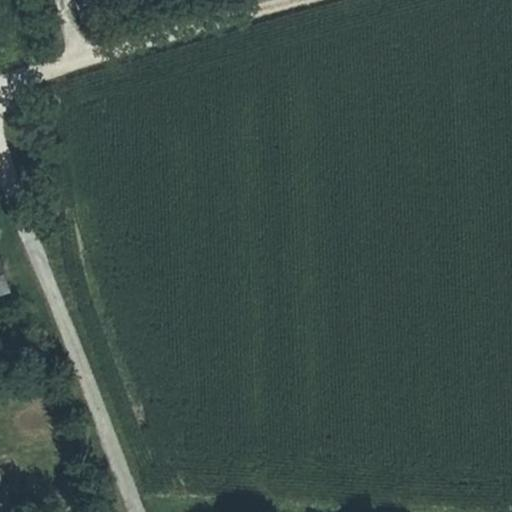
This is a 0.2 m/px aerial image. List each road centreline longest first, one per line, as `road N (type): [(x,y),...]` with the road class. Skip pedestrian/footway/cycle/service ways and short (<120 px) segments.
road 1 (unclassified): [(0,158),(137,511)]
road 2 (track): [(0,88),(298,0)]
